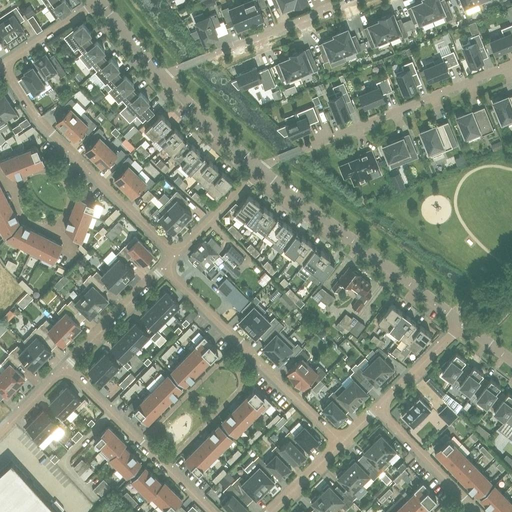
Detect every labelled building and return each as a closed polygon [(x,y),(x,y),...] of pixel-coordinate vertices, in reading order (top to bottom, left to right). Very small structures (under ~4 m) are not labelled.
[(61,0),(60,0),(55,0),(47,6),(57,20),(67,13),(66,12),(71,8),(65,0),(61,0)] [(251,0),(242,4),(251,25),(257,22),(257,21),(263,19),(260,9),(267,6),(264,0),(251,0)] [(286,10),(295,7),(292,0),(272,0),(275,8),(281,6),(283,10),(286,9),(286,10)] [(420,0),(412,4),(413,6),(407,8),(413,24),(419,22),(421,26),(433,21),(424,0),(420,0)] [(440,4),(439,1),(438,0),(424,0),(433,21),(444,16),(446,21),(453,18),(445,1),(440,4)] [(251,25),(242,4),(229,9),(229,7),(221,10),(227,23),(234,20),(238,29),(250,24),(250,25),(251,25)] [(18,21),(23,17),(16,7),(0,17),(13,37),(16,35),(17,37),(23,33),(22,31),(24,30),(18,21)] [(190,33),(195,39),(201,36),(204,44),(211,41),(210,40),(217,37),(214,28),(221,25),(216,14),(195,22),(198,29),(190,33)] [(392,14),(380,19),(389,41),(401,36),(402,38),(408,36),(402,21),(396,24),(392,14)] [(32,26),(38,22),(33,15),(27,19),(32,26)] [(11,38),(13,37),(0,17),(0,39),(3,44),(5,42),(6,44),(12,40),(11,38)] [(368,24),(368,25),(369,26),(363,28),(371,48),(378,45),(377,43),(388,38),(389,41),(380,19),(368,24)] [(40,32),(44,29),(40,22),(35,25),(40,32)] [(82,54),(97,42),(97,41),(94,44),(88,36),(91,34),(83,24),(78,28),(77,27),(64,38),(74,51),(78,48),(82,54)] [(511,24),(501,29),(504,36),(491,41),(491,43),(486,45),(489,53),(495,51),(496,54),(511,46),(511,24)] [(347,30),(335,35),(344,57),(362,50),(357,38),(351,40),(347,30)] [(484,46),(479,34),(468,38),(469,42),(462,45),(470,66),(482,61),(477,48),(484,46)] [(344,57),(335,35),(323,40),(324,42),(318,45),(323,57),(329,55),(331,59),(342,54),(344,57)] [(97,42),(82,54),(97,71),(95,73),(111,59),(108,61),(102,53),(105,51),(97,42)] [(303,50),(291,55),(300,77),(318,70),(313,58),(307,60),(303,50)] [(453,51),(450,52),(441,56),(443,61),(435,64),(433,61),(425,64),(427,68),(424,68),(429,81),(448,73),(446,68),(458,63),(453,51)] [(53,65),(48,58),(45,53),(35,61),(40,69),(46,78),(47,80),(57,73),(60,78),(66,74),(58,62),(53,65)] [(300,77),(291,55),(279,60),(280,62),(274,65),(279,77),(285,75),(287,79),(299,74),(300,77)] [(209,56),(189,70),(191,73),(193,77),(214,63),(212,59),(209,56)] [(111,59),(95,73),(105,85),(107,83),(111,88),(108,92),(126,76),(123,78),(116,70),(119,68),(111,59)] [(416,88),(415,87),(411,75),(417,73),(412,61),(401,65),(403,69),(395,72),(404,93),(416,88)] [(41,80),(46,78),(40,69),(36,72),(33,67),(25,72),(26,73),(22,76),(34,94),(45,86),(41,80)] [(231,82),(238,89),(260,80),(264,90),(275,86),(268,68),(258,72),(256,67),(237,75),(238,79),(231,82)] [(126,76),(108,92),(118,104),(122,100),(127,105),(125,107),(141,93),(140,92),(138,95),(131,87),(134,85),(126,76)] [(382,95),(392,90),(387,78),(376,82),(378,87),(360,95),(365,107),(384,99),(382,95)] [(337,120),(349,115),(344,103),(351,100),(343,82),(332,87),(335,93),(327,96),(337,120)] [(82,110),(92,102),(83,91),(74,98),(82,110)] [(141,93),(125,107),(133,116),(135,114),(142,122),(154,112),(146,104),(149,101),(141,93)] [(0,111),(8,123),(5,119),(11,115),(14,120),(19,117),(4,95),(3,96),(2,94),(0,95),(0,111)] [(317,96),(312,98),(315,106),(320,103),(317,96)] [(507,97),(500,100),(494,103),(503,125),(511,120),(511,96),(508,99),(507,97)] [(56,123),(65,131),(81,115),(72,107),(76,103),(72,99),(69,100),(61,108),(66,113),(56,123)] [(299,119),(277,129),(284,136),(290,133),(291,137),(310,129),(308,125),(319,120),(313,106),(296,113),(299,119)] [(471,112),(470,112),(457,117),(465,137),(478,132),(480,136),(494,131),(485,108),(472,113),(471,112)] [(81,115),(65,131),(74,140),(83,130),(88,135),(97,125),(84,113),(81,115)] [(101,124),(106,118),(100,113),(95,118),(101,124)] [(154,140),(170,124),(162,115),(157,120),(155,118),(150,123),(151,125),(145,131),(154,140)] [(15,134),(23,129),(19,124),(12,129),(15,134)] [(171,124),(170,124),(154,140),(156,139),(164,147),(179,132),(175,128),(173,130),(169,125),(171,124)] [(434,127),(427,130),(421,132),(431,156),(452,147),(443,125),(435,128),(434,127)] [(35,126),(27,133),(30,137),(39,131),(35,126)] [(130,141),(140,130),(136,126),(126,137),(130,141)] [(85,151),(94,160),(110,144),(109,143),(108,145),(100,137),(104,132),(99,128),(90,137),(95,142),(85,151)] [(27,137),(24,132),(18,136),(21,141),(27,137)] [(183,136),(179,132),(164,147),(173,156),(187,141),(186,142),(181,138),(183,136)] [(12,136),(7,139),(10,144),(16,141),(12,136)] [(403,138),(390,143),(382,146),(388,162),(402,156),(403,161),(417,155),(409,136),(403,138)] [(181,164),(196,149),(192,145),(190,146),(186,142),(187,141),(173,156),(181,164)] [(117,163),(126,154),(121,149),(118,152),(110,144),(94,160),(103,168),(112,159),(117,163)] [(141,153),(145,149),(141,144),(136,149),(141,153)] [(37,147),(27,151),(34,169),(44,165),(37,147)] [(304,147),(282,160),(284,164),(287,167),(308,154),(306,150),(304,147)] [(145,149),(141,153),(145,158),(150,153),(145,149)] [(200,153),(196,149),(181,164),(190,173),(205,157),(203,158),(199,154),(200,153)] [(24,173),(34,169),(27,151),(16,155),(24,173)] [(377,168),(378,168),(371,151),(357,157),(357,158),(350,161),(350,163),(340,167),(344,178),(349,176),(351,176),(355,185),(371,178),(368,171),(377,167),(377,168)] [(13,177),(24,173),(16,155),(0,161),(0,162),(9,172),(11,172),(13,177)] [(128,156),(119,166),(124,170),(114,180),(123,188),(139,172),(130,164),(133,161),(128,156)] [(190,173),(200,181),(214,165),(209,161),(208,163),(204,159),(205,157),(190,173)] [(156,164),(160,168),(165,164),(160,159),(156,164)] [(169,168),(165,164),(160,168),(165,173),(169,168)] [(218,168),(214,165),(200,181),(208,188),(207,190),(223,173),(222,172),(221,174),(216,170),(218,168)] [(141,187),(146,192),(148,189),(155,183),(150,178),(146,182),(137,174),(139,173),(139,172),(123,188),(132,197),(141,187)] [(223,173),(207,190),(217,198),(222,191),(224,193),(229,187),(227,186),(232,181),(223,173)] [(174,181),(179,185),(183,181),(178,177),(174,181)] [(188,185),(183,181),(179,185),(184,190),(188,185)] [(154,195),(148,189),(146,192),(141,196),(148,202),(154,195)] [(172,196),(164,205),(183,224),(186,220),(187,222),(192,217),(190,216),(192,215),(182,205),(186,200),(177,191),(172,196)] [(197,202),(201,197),(195,192),(191,197),(197,202)] [(245,222),(259,204),(249,196),(245,201),(243,200),(239,206),(240,207),(235,214),(245,222)] [(77,197),(73,208),(91,215),(96,204),(77,197)] [(206,201),(201,197),(197,202),(202,206),(206,201)] [(0,217),(13,211),(8,201),(0,205),(0,217)] [(259,204),(245,222),(246,221),(256,228),(268,211),(264,207),(263,209),(258,205),(259,204)] [(159,218),(163,222),(168,227),(166,228),(171,233),(172,231),(174,233),(175,231),(176,233),(181,228),(180,227),(183,224),(164,205),(158,210),(163,214),(159,218)] [(87,225),(91,215),(73,208),(69,218),(87,225)] [(0,217),(0,228),(4,236),(14,226),(13,224),(18,222),(13,211),(0,217)] [(268,211),(256,228),(265,235),(278,218),(276,219),(272,216),(273,214),(268,211)] [(108,225),(113,220),(109,216),(104,221),(108,225)] [(81,242),(87,225),(69,218),(65,229),(71,231),(70,233),(81,242)] [(278,218),(265,235),(275,242),(287,225),(283,222),(282,223),(277,220),(278,218)] [(23,247),(31,229),(21,224),(18,230),(16,229),(6,238),(23,247)] [(232,225),(228,229),(234,235),(238,231),(232,225)] [(287,225),(275,242),(284,249),(297,232),(295,234),(291,230),(292,229),(287,225)] [(98,231),(102,236),(107,231),(103,227),(98,231)] [(41,234),(31,229),(23,247),(33,252),(41,234)] [(243,236),(238,231),(234,235),(238,240),(243,236)] [(297,232),(284,249),(294,256),(306,240),(302,236),(301,238),(296,234),(297,233),(297,232)] [(33,252),(43,257),(51,239),(41,234),(33,252)] [(148,248),(144,243),(143,244),(135,236),(125,246),(120,250),(129,259),(133,254),(143,264),(144,263),(145,264),(150,259),(149,258),(153,254),(147,249),(148,248)] [(218,267),(228,257),(236,266),(244,258),(232,246),(222,256),(219,253),(222,249),(211,238),(207,242),(205,240),(198,247),(212,261),(218,267)] [(43,257),(53,262),(62,245),(51,239),(43,257)] [(294,256),(303,264),(316,247),(316,246),(314,248),(310,245),(311,243),(306,240),(294,256)] [(80,244),(78,248),(84,254),(87,251),(80,244)] [(246,248),(251,253),(255,248),(251,244),(246,248)] [(212,261),(198,247),(191,254),(192,256),(189,259),(201,271),(205,268),(212,261)] [(313,271),(325,254),(321,251),(320,252),(315,249),(316,247),(303,264),(313,271)] [(260,253),(255,248),(251,253),(255,257),(260,253)] [(129,259),(120,250),(116,255),(117,257),(109,265),(110,267),(125,282),(128,279),(129,280),(134,275),(133,274),(134,273),(124,263),(129,259)] [(330,257),(325,254),(313,271),(323,278),(334,263),(329,259),(330,257)] [(30,259),(29,266),(37,267),(38,259),(30,259)] [(8,260),(5,265),(13,273),(17,264),(8,260)] [(234,265),(228,260),(223,265),(229,271),(234,265)] [(267,261),(263,265),(267,270),(272,266),(267,261)] [(276,270),(272,266),(267,270),(272,274),(276,270)] [(90,274),(102,286),(106,281),(116,291),(117,290),(119,291),(123,286),(122,285),(125,282),(110,267),(102,276),(97,271),(92,276),(91,274),(90,274)] [(354,271),(349,268),(343,276),(342,275),(332,289),(337,293),(344,283),(350,288),(350,287),(352,285),(359,276),(359,275),(358,274),(358,273),(356,271),(354,271)] [(269,273),(263,277),(268,284),(274,280),(269,273)] [(102,286),(90,274),(86,279),(83,282),(87,286),(81,292),(99,309),(102,306),(103,307),(107,302),(106,301),(107,300),(98,290),(102,286)] [(64,283),(68,279),(63,275),(59,279),(64,283)] [(371,285),(359,276),(352,285),(350,287),(358,293),(362,296),(359,299),(358,299),(352,307),(358,312),(364,304),(364,303),(367,299),(367,300),(371,295),(366,291),(371,285)] [(224,293),(233,285),(226,278),(218,287),(224,293)] [(284,278),(280,282),(284,287),(288,283),(284,278)] [(22,279),(18,283),(30,294),(33,290),(22,279)] [(318,303),(321,299),(324,297),(331,302),(335,298),(322,288),(312,297),(318,303)] [(53,289),(47,295),(53,302),(60,296),(53,289)] [(291,298),(295,294),(290,289),(285,293),(291,298)] [(99,309),(81,292),(72,301),(72,300),(67,304),(75,313),(80,308),(90,318),(91,317),(92,318),(97,313),(95,312),(99,309)] [(158,300),(171,313),(179,305),(165,292),(158,300)] [(235,302),(241,308),(249,301),(242,294),(235,302)] [(300,299),(295,294),(291,298),(295,303),(300,308),(304,304),(300,299)] [(246,328),(247,329),(265,311),(258,303),(260,300),(256,296),(248,304),(252,308),(245,315),(239,321),(240,323),(239,324),(244,329),(246,328)] [(150,307),(164,321),(171,313),(158,300),(150,307)] [(291,300),(285,306),(289,310),(296,304),(291,300)] [(57,321),(72,336),(75,333),(76,334),(81,329),(80,328),(81,327),(71,317),(75,313),(67,304),(66,303),(61,308),(57,312),(62,317),(57,321)] [(387,330),(401,312),(392,304),(387,310),(386,308),(381,314),(383,316),(378,323),(387,330)] [(164,321),(150,307),(142,316),(156,329),(164,321)] [(13,310),(5,317),(10,323),(18,316),(13,310)] [(265,311),(247,329),(249,331),(247,332),(253,338),(254,336),(255,338),(258,334),(266,327),(270,331),(280,322),(275,317),(270,322),(262,315),(266,311),(265,311)] [(398,336),(411,319),(406,316),(405,317),(401,314),(402,312),(401,312),(387,330),(388,330),(389,329),(398,336)] [(355,326),(359,321),(353,316),(352,318),(346,314),(336,327),(342,331),(345,327),(351,331),(355,326)] [(420,326),(419,328),(414,324),(415,322),(411,319),(398,336),(407,343),(406,344),(406,345),(420,326)] [(72,336),(57,321),(52,326),(46,320),(42,324),(37,328),(36,327),(46,337),(50,332),(63,345),(64,344),(65,345),(70,340),(69,339),(72,336)] [(357,336),(365,325),(359,321),(355,326),(351,331),(357,336)] [(284,326),(280,322),(270,331),(275,335),(267,343),(262,348),(265,350),(264,352),(269,356),(287,338),(280,331),(284,326)] [(127,331),(141,344),(149,336),(135,323),(127,331)] [(420,326),(406,345),(416,352),(422,345),(423,346),(428,340),(426,339),(430,334),(420,326)] [(28,345),(42,360),(45,357),(46,358),(51,353),(50,352),(51,351),(41,341),(46,337),(36,327),(32,332),(23,341),(28,345)] [(184,333),(188,336),(193,331),(190,327),(184,333)] [(119,338),(133,352),(141,344),(127,331),(119,338)] [(184,333),(178,338),(182,342),(188,336),(184,333)] [(195,344),(211,359),(218,352),(210,344),(211,342),(204,335),(195,344)] [(381,349),(385,344),(374,335),(370,340),(381,349)] [(133,352),(119,338),(111,347),(125,360),(133,352)] [(289,353),(293,357),(301,349),(304,346),(299,341),(295,346),(287,338),(269,356),(275,362),(276,361),(279,364),(289,353)] [(167,350),(171,354),(176,348),(173,344),(167,350)] [(202,368),(211,359),(195,344),(196,346),(188,354),(202,368)] [(39,363),(42,360),(28,345),(23,351),(17,345),(14,349),(13,349),(9,354),(19,364),(23,359),(33,369),(35,368),(36,369),(40,364),(39,363)] [(369,361),(384,377),(387,374),(388,376),(394,370),(383,359),(388,354),(378,347),(375,350),(377,353),(369,361)] [(402,360),(406,356),(395,348),(392,353),(402,360)] [(289,377),(294,381),(309,365),(305,361),(309,357),(301,349),(293,357),(297,362),(287,372),(290,375),(289,377)] [(165,359),(171,354),(167,350),(162,356),(165,359)] [(446,362),(440,367),(443,370),(442,371),(451,379),(465,360),(456,353),(448,363),(446,362)] [(19,364),(9,354),(1,363),(5,368),(1,372),(16,387),(19,384),(20,385),(25,380),(23,379),(25,378),(15,368),(19,364)] [(104,354),(96,362),(112,377),(120,369),(104,354)] [(180,363),(194,376),(202,368),(188,354),(180,363)] [(354,371),(362,379),(366,375),(377,386),(383,381),(382,379),(384,377),(369,361),(370,363),(366,367),(362,363),(354,371)] [(112,377),(96,362),(88,370),(104,385),(112,377)] [(171,371),(173,373),(185,385),(194,376),(180,363),(171,371)] [(147,371),(150,374),(156,369),(152,365),(147,371)] [(309,365),(294,381),(299,386),(300,385),(303,388),(313,378),(318,382),(326,373),(318,366),(314,370),(309,365)] [(468,375),(462,371),(452,385),(460,391),(462,387),(469,392),(483,374),(474,367),(468,375)] [(16,387),(1,372),(0,371),(0,389),(7,396),(8,395),(9,396),(14,391),(13,390),(16,387)] [(145,380),(150,374),(147,371),(141,376),(145,380)] [(345,387),(359,401),(362,399),(363,400),(369,395),(358,384),(362,379),(354,371),(349,375),(353,379),(345,387)] [(168,375),(159,383),(173,397),(182,388),(168,375)] [(484,388),(480,384),(469,398),(477,404),(480,400),(486,405),(500,387),(491,379),(484,388)] [(316,393),(321,388),(325,384),(320,380),(318,382),(312,388),(316,393)] [(130,388),(133,391),(139,386),(135,382),(130,388)] [(159,383),(151,392),(165,406),(173,397),(159,383)] [(437,383),(433,388),(441,398),(445,393),(437,383)] [(108,396),(111,391),(105,386),(101,392),(108,396)] [(66,387),(58,395),(73,410),(81,402),(66,387)] [(356,404),(359,401),(345,387),(337,396),(333,391),(328,396),(330,398),(336,404),(341,400),(352,411),(358,406),(356,404)] [(130,388),(124,393),(128,397),(133,391),(130,388)] [(255,388),(248,396),(263,411),(272,402),(265,395),(263,396),(255,388)] [(156,414),(165,406),(151,392),(143,400),(156,414)] [(502,401),(497,397),(489,407),(504,418),(511,407),(511,395),(508,393),(502,401)] [(65,418),(73,410),(58,395),(50,403),(59,411),(55,415),(62,421),(65,418)] [(263,411),(248,396),(239,404),(253,418),(261,410),(263,411)] [(346,414),(336,404),(330,398),(321,407),(332,418),(331,419),(337,426),(343,420),(342,419),(346,414)] [(424,418),(432,411),(430,409),(431,409),(430,408),(430,409),(420,398),(419,398),(418,398),(419,398),(413,404),(408,408),(403,414),(402,414),(402,415),(403,415),(404,416),(402,418),(408,425),(410,423),(413,425),(412,426),(413,426),(414,426),(414,425),(423,417),(424,418)] [(148,423),(156,414),(143,400),(134,409),(148,423)] [(245,426),(253,418),(239,404),(231,413),(245,426)] [(458,416),(447,405),(438,414),(449,425),(458,416)] [(35,418),(50,433),(51,433),(49,431),(57,423),(43,410),(35,418)] [(245,426),(231,413),(222,422),(236,435),(245,426)] [(277,414),(272,420),(275,423),(281,417),(277,414)] [(279,420),(275,423),(280,428),(283,424),(287,420),(283,416),(279,420)] [(39,445),(50,433),(35,418),(27,426),(36,435),(32,438),(39,445)] [(511,421),(508,418),(497,429),(511,440),(511,438),(511,421)] [(275,423),(272,420),(266,425),(270,429),(275,423)] [(210,433),(224,447),(233,438),(219,425),(210,433)] [(103,449),(117,435),(108,426),(94,440),(103,449)] [(304,426),(294,436),(298,439),(309,451),(313,447),(314,448),(321,441),(314,434),(313,435),(304,426)] [(482,426),(478,431),(489,439),(492,434),(482,426)] [(256,438),(262,432),(258,429),(253,434),(256,438)] [(284,454),(293,463),(297,460),(299,462),(305,456),(293,444),(298,439),(289,431),(281,439),(285,443),(280,449),(284,454)] [(473,432),(469,436),(475,442),(478,438),(473,432)] [(224,447),(210,433),(202,442),(216,456),(224,447)] [(445,443),(435,452),(443,461),(457,447),(449,439),(450,437),(446,433),(440,438),(445,443)] [(247,440),(251,444),(256,438),(253,434),(247,440)] [(372,444),(388,460),(397,452),(379,434),(374,439),(376,440),(372,444)] [(110,459),(125,443),(117,435),(103,449),(111,457),(109,459),(110,459)] [(216,456),(202,442),(193,451),(207,464),(216,456)] [(118,468),(132,454),(123,446),(126,444),(125,443),(110,459),(118,468)] [(388,460),(372,444),(369,447),(367,446),(362,451),(374,462),(369,467),(378,475),(386,467),(382,463),(386,459),(388,460)] [(280,449),(276,445),(271,450),(274,452),(264,462),(270,468),(280,478),(284,474),(286,476),(292,470),(280,458),(284,454),(280,449)] [(490,460),(493,457),(482,445),(479,449),(490,460)] [(443,461),(452,470),(466,456),(457,447),(443,461)] [(236,459),(241,453),(238,450),(232,455),(236,459)] [(185,459),(198,473),(207,464),(193,451),(185,459)] [(127,476),(129,474),(135,469),(141,463),(132,454),(118,468),(127,476)] [(227,461),(230,464),(236,459),(232,455),(227,461)] [(270,468),(264,462),(258,456),(253,461),(257,465),(249,474),(265,490),(269,487),(270,488),(275,484),(273,483),(274,482),(274,481),(269,476),(266,473),(270,468)] [(452,470),(460,478),(474,465),(466,456),(452,470)] [(378,475),(369,467),(365,471),(353,459),(348,464),(350,466),(346,469),(362,485),(371,477),(373,480),(378,475)] [(58,511),(12,461),(0,471),(0,511),(58,511)] [(87,461),(76,472),(80,476),(91,465),(87,461)] [(402,462),(396,469),(400,473),(401,473),(404,469),(407,467),(402,462)] [(496,466),(501,472),(505,469),(499,463),(496,466)] [(460,478),(468,487),(482,473),(474,465),(460,478)] [(145,467),(139,473),(131,481),(140,489),(154,476),(145,467)] [(221,478),(227,472),(223,469),(218,474),(221,478)] [(362,485),(346,469),(343,472),(341,471),(336,476),(348,488),(343,492),(353,502),(352,500),(356,496),(354,494),(362,485)] [(404,469),(399,475),(402,479),(408,473),(404,469)] [(468,487),(477,496),(491,482),(482,473),(468,487)] [(218,474),(212,480),(216,484),(221,478),(218,474)] [(242,494),(243,495),(248,491),(256,499),(255,499),(256,499),(257,499),(256,499),(257,498),(259,500),(263,495),(261,494),(265,490),(249,474),(243,479),(240,476),(232,484),(242,494)] [(399,475),(393,480),(395,482),(397,484),(402,479),(399,475)] [(140,489),(149,498),(164,482),(162,484),(154,476),(140,489)] [(96,494),(107,483),(103,479),(92,490),(96,494)] [(428,490),(429,488),(422,481),(414,490),(429,505),(436,498),(428,490)] [(151,496),(159,504),(173,490),(164,482),(149,498),(151,496)] [(227,495),(221,501),(224,505),(223,506),(228,511),(229,510),(231,511),(247,511),(249,511),(237,499),(242,494),(232,484),(231,483),(223,491),(227,495)] [(320,494),(336,511),(341,506),(345,510),(353,502),(343,492),(339,496),(328,485),(323,490),(324,491),(320,494)] [(503,494),(494,485),(480,499),(489,508),(503,494)] [(384,494),(387,497),(393,492),(389,488),(384,494)] [(173,490),(159,504),(167,511),(169,511),(182,499),(173,490)] [(415,492),(406,500),(418,511),(421,511),(429,505),(414,490),(413,490),(415,492)] [(129,501),(132,498),(127,492),(123,495),(129,501)] [(336,511),(320,494),(317,498),(316,496),(311,501),(320,511),(331,511),(334,509),(336,511)] [(384,494),(378,499),(382,503),(387,497),(384,494)] [(503,494),(489,508),(492,511),(501,511),(511,503),(503,494)] [(398,508),(401,511),(418,511),(406,500),(402,496),(394,504),(398,508)] [(132,498),(129,501),(134,507),(138,503),(132,498)] [(501,511),(511,511),(511,503),(501,511)]
